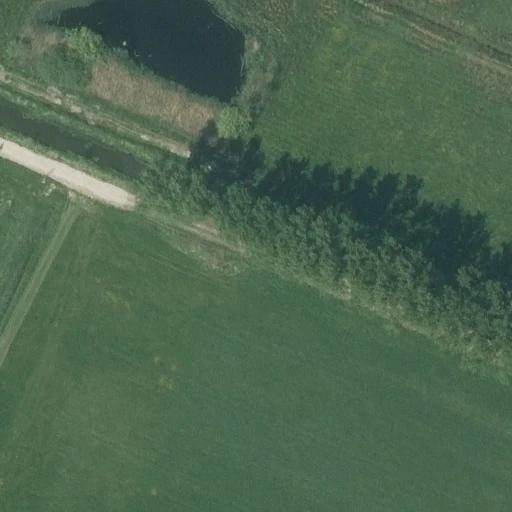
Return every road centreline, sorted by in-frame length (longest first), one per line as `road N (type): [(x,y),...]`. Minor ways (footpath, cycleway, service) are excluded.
road 1 (unclassified): [(511,357),(0,140)]
road 2 (track): [(208,161),(0,74)]
